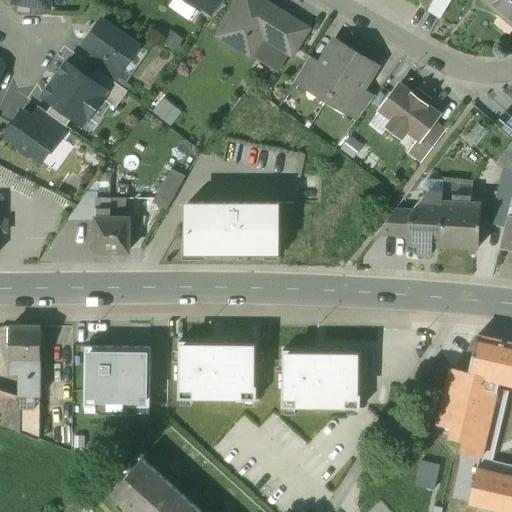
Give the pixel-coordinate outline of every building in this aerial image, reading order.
[(186,0),(200,10),(201,9),(206,0),(186,0)] [(206,0),(201,9),(212,17),(224,0),(206,0)] [(308,30),(259,0),(240,0),(218,37),(251,57),(266,33),(282,43),(279,48),(292,55),(308,30)] [(434,0),(420,0),(417,6),(427,13),(434,0)] [(451,0),(434,0),(427,13),(439,20),(451,0)] [(511,0),(483,0),(483,1),(511,25),(511,0)] [(137,47),(102,21),(84,46),(93,52),(120,71),(137,47)] [(377,66),(334,40),(320,63),(308,84),(310,85),(349,109),(351,110),(364,90),(364,89),(377,66)] [(120,71),(93,52),(85,62),(98,72),(113,82),(120,71)] [(320,63),(309,57),(293,83),(306,91),(310,85),(308,84),(320,63)] [(66,64),(43,96),(53,103),(73,117),(82,124),(101,98),(106,92),(91,81),(66,64)] [(113,82),(98,72),(91,81),(106,92),(101,98),(116,109),(127,92),(113,82)] [(439,116),(399,85),(380,110),(393,120),(387,128),(401,138),(407,131),(419,140),(420,141),(433,123),(439,116)] [(375,97),(364,90),(351,110),(349,109),(345,115),(357,122),(375,97)] [(73,117),(53,103),(46,113),(66,127),(73,117)] [(46,113),(38,108),(30,118),(58,138),(66,127),(46,113)] [(30,118),(22,112),(5,136),(20,148),(21,152),(28,157),(32,156),(41,162),(58,138),(30,118)] [(511,121),(505,116),(496,126),(511,140),(511,124),(510,122),(511,121)] [(433,123),(420,141),(419,140),(410,153),(421,161),(444,131),(433,123)] [(170,170),(154,200),(167,208),(184,178),(170,170)] [(472,185),(443,181),(442,194),(442,202),(452,203),(453,197),(471,198),(472,185)] [(87,193),(68,219),(68,220),(96,220),(96,200),(97,199),(97,193),(87,193)] [(442,194),(424,193),(423,199),(411,213),(408,216),(407,236),(407,245),(419,245),(418,254),(432,255),(432,246),(439,246),(442,202),(442,194)] [(471,198),(453,197),(452,203),(442,202),(439,246),(479,248),(481,204),(471,204),(471,198)] [(129,252),(128,219),(110,219),(110,199),(97,199),(96,200),(96,220),(96,241),(94,242),(92,243),(91,245),(90,247),(90,249),(91,251),(93,252),(95,253),(109,253),(110,253),(129,252)] [(294,204),(280,204),(184,204),(184,257),(280,257),(280,226),(280,222),(294,204)] [(394,212),(377,235),(407,236),(408,216),(411,213),(394,212)] [(511,217),(509,217),(501,247),(511,249),(511,217)] [(41,327),(11,326),(11,327),(10,327),(10,362),(11,362),(11,374),(19,375),(19,396),(40,396),(41,327)] [(508,343),(477,336),(468,375),(495,381),(498,382),(508,343)] [(178,400),(258,399),(257,343),(177,344),(178,400)] [(511,344),(508,343),(498,382),(511,384),(511,344)] [(85,347),(85,415),(116,415),(116,406),(150,407),(150,348),(85,347)] [(283,351),(282,408),(360,409),(361,352),(283,351)] [(495,381),(468,375),(448,370),(437,420),(452,424),(449,433),(462,436),(459,449),(479,453),(495,381)] [(0,393),(0,425),(39,441),(40,396),(20,396),(20,400),(0,393)] [(200,511),(142,459),(111,494),(130,511),(200,511)] [(511,511),(511,477),(478,470),(470,504),(506,511),(511,511)]
